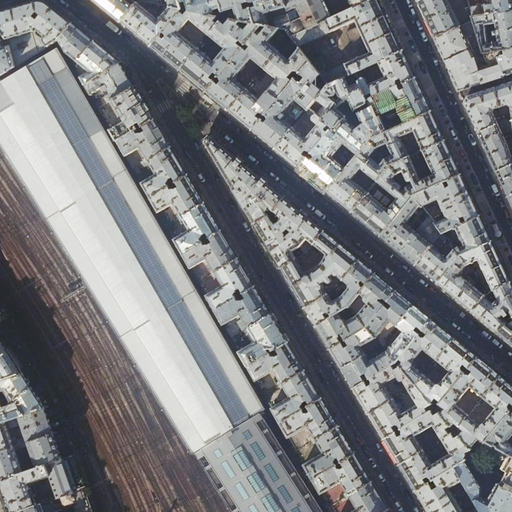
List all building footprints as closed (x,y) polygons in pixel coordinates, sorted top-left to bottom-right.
[(43,0),(36,0),(0,9),(0,26),(8,39),(34,31),(36,29),(45,36),(44,39),(49,47),(58,42),(59,39),(74,22),(67,17),(54,6),(47,1),(43,0)] [(94,0),(105,9),(121,22),(136,3),(132,0),(125,0),(125,1),(124,0),(94,0)] [(138,0),(139,0),(160,4),(158,0),(156,0),(155,0),(167,0),(169,6),(182,9),(180,3),(179,0),(138,0)] [(189,10),(212,15),(213,14),(214,13),(214,12),(214,11),(214,10),(221,8),(218,0),(179,0),(180,3),(186,1),(189,10)] [(218,0),(221,8),(222,12),(234,8),(238,20),(240,21),(252,23),(255,24),(250,8),(245,10),(243,3),(244,3),(245,3),(246,2),(246,1),(247,1),(248,0),(247,0),(218,0)] [(253,0),(255,6),(250,8),(255,24),(261,25),(268,26),(278,28),(291,22),(288,11),(284,0),(247,0),(248,0),(249,0),(250,0),(251,0),(252,0),(253,0)] [(278,28),(279,28),(285,29),(291,37),(332,18),(323,0),(331,0),(338,15),(370,0),(284,0),(288,11),(297,7),(302,18),(291,22),(278,28)] [(398,37),(381,0),(370,0),(338,15),(332,18),(291,37),(298,47),(356,20),(359,26),(346,32),(349,39),(355,41),(364,37),(370,52),(325,73),(324,70),(318,72),(319,74),(328,85),(355,72),(360,70),(378,61),(404,50),(398,37)] [(421,0),(418,2),(425,18),(435,38),(460,26),(447,0),(421,0)] [(511,0),(489,0),(490,4),(469,7),(472,16),(511,10),(511,0)] [(182,9),(169,6),(166,5),(155,18),(137,3),(136,3),(121,22),(136,35),(151,47),(182,9)] [(189,10),(182,9),(151,47),(163,57),(179,71),(197,49),(178,33),(189,19),(209,35),(216,26),(212,22),(217,16),(212,15),(189,10)] [(511,48),(511,10),(472,16),(474,20),(484,53),(497,51),(504,50),(511,48)] [(237,25),(240,21),(238,20),(231,19),(225,26),(220,21),(216,26),(209,35),(225,48),(214,62),(197,49),(179,71),(192,81),(200,88),(206,92),(242,48),(237,44),(240,41),(245,45),(246,43),(255,33),(261,25),(255,24),(252,23),(245,31),(237,25)] [(474,20),(460,26),(435,38),(440,49),(449,70),(484,54),(484,53),(474,20)] [(74,22),(59,39),(67,54),(78,62),(96,40),(82,30),(74,22)] [(8,39),(0,26),(0,76),(1,78),(17,68),(8,39)] [(267,42),(279,28),(278,28),(268,26),(261,34),(260,33),(258,35),(255,33),(246,43),(250,47),(247,51),(242,48),(206,92),(217,101),(229,111),(246,89),(233,79),(233,78),(251,58),(264,68),(278,51),(267,42)] [(36,34),(34,31),(8,39),(17,68),(49,47),(44,39),(41,38),(36,34)] [(96,40),(78,62),(90,71),(80,77),(85,85),(122,62),(106,49),(96,40)] [(128,344),(195,453),(269,407),(61,47),(4,83),(0,85),(0,141),(43,208),(42,209),(49,221),(51,220),(120,333),(119,333),(127,345),(128,344)] [(294,71),(296,71),(296,70),(299,73),(299,72),(309,61),(299,48),(289,60),(278,51),(264,68),(277,79),(260,100),(259,100),(246,89),(229,111),(238,119),(252,130),(293,80),(288,77),(294,71)] [(511,48),(504,50),(504,55),(498,56),(504,76),(511,73),(511,48)] [(378,61),(385,76),(368,84),(360,70),(355,72),(366,95),(372,93),(374,96),(417,77),(408,58),(404,50),(378,61)] [(498,56),(497,51),(484,53),(484,54),(449,70),(454,79),(465,103),(468,96),(511,81),(511,73),(504,76),(498,56)] [(318,72),(309,61),(299,72),(305,77),(300,82),(294,78),(293,80),(252,130),(262,139),(275,149),(292,127),(309,108),(323,91),(313,83),(319,74),(318,72)] [(122,62),(85,85),(91,95),(103,88),(105,91),(108,90),(111,95),(107,98),(109,102),(136,86),(128,72),(122,62)] [(298,169),(311,179),(327,192),(344,170),(327,156),(342,137),(348,141),(347,143),(352,147),(353,146),(360,151),(370,139),(384,132),(381,125),(383,124),(379,118),(378,118),(375,111),(397,102),(407,122),(432,110),(424,91),(417,77),(374,96),(368,99),(366,95),(355,72),(328,85),(323,91),(309,108),(316,114),(332,127),(298,169)] [(511,81),(468,96),(465,103),(470,114),(479,133),(506,120),(511,119),(511,81)] [(136,86),(109,102),(113,107),(117,105),(127,121),(112,130),(118,141),(137,130),(140,128),(137,124),(141,122),(143,126),(156,118),(146,102),(136,86)] [(385,159),(390,165),(410,156),(401,137),(414,131),(423,150),(446,140),(438,123),(432,110),(407,122),(398,126),(389,130),(384,132),(370,139),(377,148),(387,143),(392,155),(385,159)] [(298,169),(332,127),(316,114),(315,115),(314,115),(313,117),(313,119),(313,120),(314,120),(317,123),(305,138),(292,127),(275,149),(286,158),(298,169)] [(156,118),(143,126),(146,131),(143,133),(138,133),(137,130),(118,141),(127,156),(140,148),(147,158),(143,160),(144,160),(141,162),(143,165),(143,164),(173,146),(164,132),(156,118)] [(511,119),(506,120),(479,133),(487,150),(496,171),(511,164),(511,119)] [(274,210),(285,196),(261,177),(211,135),(205,142),(237,196),(254,224),(269,214),(267,210),(270,207),(274,210)] [(377,182),(390,165),(385,159),(379,165),(370,157),(377,148),(370,139),(360,151),(357,155),(350,163),(344,170),(327,192),(338,201),(352,213),(367,193),(351,179),(360,168),(377,182)] [(412,184),(407,186),(407,187),(414,196),(462,174),(453,154),(446,140),(423,150),(417,153),(421,162),(427,159),(434,174),(421,180),(410,156),(390,165),(397,174),(403,172),(407,180),(408,181),(410,181),(411,181),(412,184)] [(181,160),(173,146),(143,164),(145,167),(146,167),(150,164),(157,174),(142,183),(151,198),(170,186),(168,183),(171,179),(174,177),(177,182),(189,174),(181,160)] [(350,163),(357,155),(354,153),(347,160),(350,163)] [(511,164),(496,171),(501,181),(508,197),(511,194),(511,164)] [(397,174),(390,165),(377,182),(397,199),(388,210),(397,217),(414,196),(407,187),(404,191),(401,189),(402,187),(402,186),(401,185),(394,179),(397,174)] [(189,174),(177,182),(180,187),(176,189),(171,189),(170,186),(151,198),(159,212),(160,212),(174,203),(180,213),(178,215),(177,216),(179,218),(206,202),(198,189),(189,174)] [(471,193),(462,174),(414,196),(421,205),(438,198),(446,217),(435,222),(443,233),(450,230),(481,215),(471,193)] [(372,188),(367,193),(352,213),(365,224),(380,236),(397,217),(388,210),(385,207),(387,204),(384,202),(382,205),(371,196),(376,191),(372,188)] [(280,214),(282,219),(277,224),(273,221),(269,214),(254,224),(267,245),(281,268),(296,259),(306,253),(314,244),(325,229),(305,213),(285,196),(274,210),(280,214)] [(414,196),(397,217),(380,236),(399,251),(416,265),(443,233),(435,222),(429,215),(415,231),(406,223),(421,205),(414,196)] [(206,202),(179,218),(180,221),(181,221),(184,219),(190,230),(175,239),(183,254),(203,242),(202,239),(204,235),(208,233),(210,237),(223,230),(214,216),(206,202)] [(486,226),(481,215),(450,230),(451,233),(457,230),(465,245),(456,249),(461,256),(493,240),(486,226)] [(342,244),(325,229),(314,244),(326,254),(325,256),(324,259),(320,264),(318,266),(315,268),(326,281),(327,283),(328,283),(330,283),(331,283),(333,281),(334,280),(334,279),(334,277),(333,276),(336,274),(337,276),(336,278),(339,280),(341,277),(343,279),(361,259),(342,244)] [(223,230),(210,237),(213,242),(210,244),(205,245),(203,242),(183,254),(191,268),(192,268),(208,259),(214,269),(211,271),(211,272),(212,274),(239,258),(231,243),(223,230)] [(443,233),(416,265),(425,273),(437,283),(461,256),(456,249),(455,248),(446,257),(436,250),(447,238),(443,233)] [(472,270),(484,286),(489,292),(494,289),(511,281),(501,259),(493,240),(461,256),(472,270)] [(472,270),(461,256),(437,283),(453,296),(472,312),(485,296),(489,292),(484,286),(479,290),(464,278),(472,270)] [(239,258),(212,274),(214,276),(215,276),(217,275),(223,285),(207,295),(215,310),(237,297),(235,294),(237,290),(241,288),(243,293),(256,286),(247,270),(239,258)] [(305,273),(296,259),(281,268),(292,286),(305,308),(327,294),(324,288),(327,288),(327,284),(324,285),(323,284),(326,281),(315,268),(311,271),(308,272),(305,273)] [(368,264),(361,259),(343,279),(349,284),(349,287),(342,296),(350,306),(361,292),(365,287),(361,285),(361,281),(363,280),(368,284),(377,272),(368,264)] [(384,278),(377,272),(368,284),(365,287),(361,292),(365,296),(365,298),(366,300),(366,301),(368,303),(358,315),(367,327),(385,304),(379,300),(383,296),(388,301),(398,289),(384,278)] [(511,281),(494,289),(498,299),(493,303),(485,296),(472,312),(481,319),(497,333),(507,322),(502,319),(501,316),(505,313),(507,315),(506,316),(509,319),(511,317),(511,281)] [(256,286),(243,293),(247,298),(243,300),(238,300),(237,297),(215,310),(224,325),(224,324),(227,328),(230,326),(228,322),(241,315),(243,318),(239,321),(244,328),(244,327),(246,330),(273,313),(265,300),(256,286)] [(398,289),(388,301),(393,305),(390,309),(385,304),(367,327),(377,337),(391,320),(397,325),(415,304),(407,297),(398,289)] [(331,291),(327,294),(305,308),(310,317),(315,326),(339,313),(350,306),(342,296),(334,301),(331,300),(329,296),(333,294),(331,291)] [(423,310),(415,304),(397,325),(404,331),(388,351),(397,362),(400,358),(420,334),(415,330),(418,326),(423,330),(433,318),(423,310)] [(281,327),(273,313),(247,329),(248,331),(247,334),(250,340),(253,340),(255,343),(239,351),(248,367),(270,353),(269,350),(271,346),(275,344),(277,349),(290,341),(281,327)] [(342,318),(339,313),(315,326),(321,335),(329,349),(367,327),(358,315),(346,323),(344,319),(342,318)] [(511,317),(509,319),(507,322),(497,333),(511,344),(511,317)] [(413,362),(424,348),(437,360),(456,337),(444,328),(433,318),(423,330),(428,334),(426,336),(425,336),(424,336),(423,336),(420,334),(400,358),(404,362),(401,366),(417,385),(425,375),(414,366),(414,365),(414,364),(413,363),(413,362)] [(0,343),(4,342),(19,337),(14,329),(7,331),(2,319),(0,319),(0,343)] [(361,347),(377,337),(367,327),(329,349),(335,358),(341,369),(365,354),(361,347)] [(235,336),(232,338),(237,347),(241,345),(235,336)] [(467,346),(456,337),(437,360),(450,371),(440,383),(439,383),(437,383),(436,384),(425,375),(417,385),(431,402),(436,396),(442,401),(465,372),(466,372),(463,369),(463,368),(463,367),(463,366),(462,365),(464,364),(469,367),(479,356),(467,346)] [(290,341),(277,349),(280,354),(277,356),(272,356),(270,353),(248,367),(256,381),(257,381),(275,371),(281,381),(278,383),(278,384),(279,386),(306,369),(298,355),(290,341)] [(23,373),(4,342),(0,343),(0,371),(3,379),(23,373)] [(393,365),(397,362),(388,351),(370,362),(365,354),(341,369),(347,378),(353,388),(365,381),(362,375),(366,373),(370,378),(393,365)] [(490,366),(479,356),(469,367),(473,371),(469,375),(465,372),(442,401),(440,403),(445,408),(441,413),(452,426),(456,423),(460,426),(469,415),(471,412),(465,407),(463,410),(457,404),(459,401),(471,386),(483,397),(502,375),(490,366)] [(400,380),(402,381),(404,380),(409,389),(417,385),(401,366),(395,369),(393,365),(370,378),(373,383),(368,386),(365,381),(353,388),(360,401),(368,414),(393,399),(390,393),(392,391),(391,389),(388,390),(385,384),(398,376),(398,378),(400,380)] [(306,369),(279,386),(280,388),(281,388),(284,387),(290,397),(272,407),(272,408),(280,423),(304,409),(302,406),(304,403),(308,400),(311,404),(323,397),(315,384),(306,369)] [(19,416),(45,407),(37,394),(49,389),(46,383),(33,388),(23,373),(3,379),(0,380),(0,422),(16,417),(19,416)] [(478,450),(486,441),(511,410),(507,407),(511,402),(511,383),(502,375),(483,397),(496,407),(483,423),(481,424),(469,415),(460,426),(465,430),(460,436),(471,449),(475,454),(478,450)] [(418,404),(403,414),(401,411),(404,409),(399,403),(397,404),(393,399),(368,414),(376,426),(383,439),(429,412),(427,407),(432,403),(431,402),(417,385),(409,389),(418,404)] [(323,397),(311,404),(308,406),(310,409),(308,410),(308,412),(306,412),(304,409),(280,423),(288,437),(308,426),(314,436),(311,438),(311,439),(312,441),(340,425),(331,411),(323,397)] [(54,433),(45,407),(19,416),(28,442),(54,433)] [(329,511),(327,508),(311,480),(295,452),(269,407),(195,453),(198,458),(199,458),(233,511),(329,511)] [(511,408),(511,410),(486,441),(511,454),(511,408)] [(434,425),(442,439),(450,434),(447,429),(452,426),(441,413),(440,412),(435,415),(432,410),(429,412),(383,439),(389,449),(399,465),(424,450),(415,436),(434,425)] [(19,425),(16,417),(0,422),(0,451),(14,447),(24,443),(23,438),(15,440),(14,437),(11,438),(8,430),(11,429),(11,427),(19,425)] [(340,425),(312,441),(313,444),(315,444),(317,442),(324,453),(304,464),(312,479),(337,464),(335,462),(336,458),(339,457),(341,462),(356,453),(348,439),(340,425)] [(63,459),(54,433),(28,442),(24,443),(14,447),(15,450),(29,445),(37,467),(63,459)] [(453,433),(450,434),(442,439),(451,453),(432,464),(424,450),(399,465),(405,475),(414,491),(428,483),(425,478),(429,475),(430,477),(431,477),(432,477),(433,480),(435,479),(455,467),(465,461),(467,459),(465,456),(466,456),(466,455),(466,454),(466,452),(471,449),(460,436),(460,435),(455,438),(453,433)] [(511,454),(486,441),(478,450),(481,451),(504,463),(501,469),(506,472),(500,484),(511,490),(511,454)] [(0,479),(23,472),(15,450),(14,447),(0,451),(0,479)] [(365,467),(356,453),(341,462),(344,467),(342,468),(339,468),(337,464),(312,479),(321,495),(341,482),(347,492),(345,494),(344,495),(345,497),(373,481),(365,467)] [(76,454),(63,459),(37,467),(23,472),(0,479),(0,487),(3,496),(8,511),(16,511),(41,504),(33,482),(50,476),(52,481),(51,481),(53,488),(54,487),(58,498),(87,488),(76,454)] [(481,488),(465,461),(455,467),(463,481),(477,505),(479,508),(481,511),(511,511),(511,490),(500,484),(497,483),(488,501),(481,497),(481,488)] [(463,481),(455,467),(435,479),(439,486),(434,489),(430,482),(428,483),(414,491),(426,510),(427,511),(467,511),(465,511),(463,511),(461,509),(464,507),(462,502),(458,504),(449,488),(463,481)] [(373,481),(345,497),(347,500),(348,500),(351,498),(357,508),(350,511),(384,511),(387,510),(390,508),(382,495),(373,481)] [(94,511),(87,488),(58,498),(46,502),(49,511),(54,511),(74,505),(76,511),(43,511),(41,504),(16,511),(94,511)]
